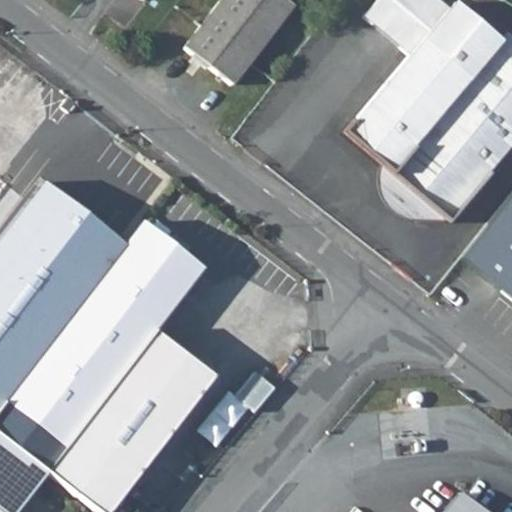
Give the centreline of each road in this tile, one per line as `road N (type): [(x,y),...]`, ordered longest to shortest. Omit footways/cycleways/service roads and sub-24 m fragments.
road 1 (unclassified): [(387,307),(0,9)]
road 2 (unclassified): [(214,511),(387,307)]
road 3 (unclassified): [(511,403),(387,307)]
